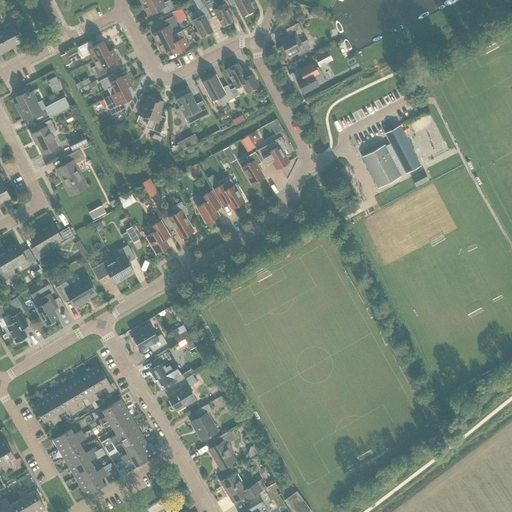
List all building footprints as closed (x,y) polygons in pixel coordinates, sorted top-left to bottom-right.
[(169,0),(164,3),(162,0),(153,0),(143,6),(148,16),(161,9),(164,14),(174,9),(169,0)] [(211,18),(206,6),(202,0),(192,0),(198,10),(197,11),(200,17),(193,20),(202,37),(212,32),(207,20),(211,18)] [(224,4),(217,8),(213,0),(202,0),(206,6),(211,18),(216,15),(222,27),(233,21),(224,4)] [(237,5),(242,16),(253,11),(247,0),(227,0),(232,8),(237,5)] [(178,9),(173,11),(176,17),(184,13),(181,8),(180,8),(178,9)] [(298,11),(292,14),(296,22),(302,19),(299,14),(298,11)] [(165,27),(151,34),(157,44),(174,34),(171,28),(177,25),(173,16),(162,22),(165,27)] [(310,48),(306,40),(300,43),(296,35),(302,32),(297,23),(285,29),(289,35),(279,40),(282,45),(278,47),(285,59),(297,53),(298,55),(310,48)] [(0,53),(11,48),(11,46),(21,41),(13,26),(0,32),(0,53)] [(184,37),(177,41),(174,34),(157,44),(162,53),(170,49),(172,54),(188,46),(184,37)] [(89,53),(93,59),(108,51),(103,41),(94,46),(91,40),(77,48),(82,57),(89,53)] [(113,49),(108,51),(93,59),(96,66),(91,68),(96,78),(111,70),(109,65),(118,60),(113,49)] [(327,51),(315,57),(318,64),(331,57),(329,53),(327,51)] [(66,54),(61,57),(66,66),(71,63),(66,54)] [(242,84),(247,93),(258,87),(252,74),(245,78),(238,63),(225,70),(235,88),(242,84)] [(317,85),(313,77),(319,74),(313,63),(298,70),(299,71),(300,70),(304,78),(296,81),(302,93),(317,85)] [(100,81),(104,90),(107,89),(111,95),(111,96),(127,87),(131,85),(125,75),(116,79),(113,74),(100,81)] [(218,97),(222,104),(234,98),(227,85),(222,88),(215,75),(201,82),(211,101),(218,97)] [(53,78),(48,80),(52,86),(59,82),(58,81),(55,76),(54,77),(53,78)] [(103,99),(106,105),(111,115),(125,108),(122,102),(132,98),(127,87),(111,96),(111,95),(103,99)] [(19,103),(15,105),(23,119),(30,116),(33,122),(48,115),(49,118),(70,107),(65,97),(45,108),(41,101),(37,104),(31,92),(28,94),(26,91),(16,97),(19,103)] [(194,111),(198,119),(209,113),(202,101),(196,104),(190,93),(176,100),(184,116),(194,111)] [(148,128),(160,133),(166,118),(158,115),(163,102),(147,96),(144,105),(143,104),(139,115),(151,119),(148,128)] [(241,113),(237,115),(240,122),(245,120),(245,119),(243,116),(241,113)] [(270,120),(276,130),(283,126),(277,116),(270,120)] [(36,141),(43,154),(57,147),(50,133),(56,131),(50,120),(44,123),(46,126),(31,134),(34,141),(36,141)] [(420,166),(399,126),(385,133),(390,144),(385,146),(384,145),(361,157),(378,188),(400,176),(405,173),(406,173),(420,166)] [(247,135),(251,143),(260,138),(255,130),(247,135)] [(114,137),(112,131),(106,133),(108,139),(114,137)] [(87,143),(82,133),(67,141),(72,150),(87,143)] [(179,142),(177,143),(181,150),(189,146),(185,139),(181,141),(179,142)] [(227,154),(231,160),(236,157),(228,142),(214,151),(218,159),(227,154)] [(270,158),(276,169),(288,162),(279,145),(271,150),(268,144),(258,150),(265,160),(270,158)] [(86,186),(75,165),(84,159),(79,149),(64,157),(68,165),(56,171),(69,195),(86,186)] [(241,167),(251,184),(263,177),(256,165),(261,163),(255,152),(246,157),(249,163),(241,167)] [(97,170),(103,183),(110,180),(103,167),(97,170)] [(423,171),(411,177),(416,187),(428,180),(423,171)] [(217,182),(214,176),(207,180),(210,186),(217,182)] [(149,178),(140,184),(148,198),(149,198),(155,194),(158,193),(154,186),(149,178)] [(0,202),(10,198),(1,181),(0,179),(0,202)] [(226,189),(223,183),(214,189),(223,205),(228,202),(232,209),(244,201),(234,185),(226,189)] [(197,207),(206,223),(219,216),(215,210),(220,207),(210,191),(201,197),(204,202),(197,207)] [(122,195),(117,198),(119,201),(123,208),(135,201),(131,194),(126,197),(124,198),(122,195)] [(170,208),(173,213),(163,219),(170,230),(174,227),(181,238),(193,231),(184,215),(187,213),(180,201),(170,208)] [(156,253),(168,246),(164,240),(169,237),(160,221),(150,226),(154,232),(146,237),(156,253)] [(58,233),(52,223),(41,229),(50,246),(56,242),(59,247),(75,238),(68,227),(58,233)] [(140,240),(132,227),(127,230),(135,243),(140,240)] [(44,249),(50,246),(41,229),(29,236),(36,246),(31,249),(37,260),(47,254),(44,249)] [(78,241),(74,243),(78,250),(83,246),(79,240),(78,240),(78,241)] [(23,254),(16,244),(5,250),(15,267),(21,263),(24,268),(34,262),(27,251),(23,254)] [(118,251),(119,257),(114,261),(124,278),(134,273),(128,263),(135,258),(127,245),(118,251)] [(9,270),(15,267),(5,250),(0,253),(0,266),(0,267),(0,278),(2,281),(12,275),(9,270)] [(109,274),(115,284),(124,278),(114,261),(108,264),(105,261),(92,269),(98,280),(109,274)] [(34,272),(40,281),(45,278),(40,269),(34,272)] [(86,301),(85,300),(96,293),(87,278),(70,288),(66,281),(55,288),(64,302),(69,299),(75,308),(86,301)] [(45,280),(35,287),(39,294),(50,288),(45,280)] [(57,318),(53,311),(58,308),(49,294),(40,299),(43,304),(36,308),(46,325),(57,318)] [(20,302),(16,297),(10,300),(13,306),(20,302)] [(27,336),(23,329),(28,325),(19,311),(10,317),(13,322),(6,326),(16,343),(27,336)] [(181,326),(171,332),(172,334),(173,335),(174,336),(176,340),(176,341),(177,343),(184,339),(188,336),(189,336),(182,324),(182,325),(181,326)] [(133,337),(131,339),(134,344),(136,342),(140,350),(148,345),(152,352),(166,343),(161,334),(156,337),(150,326),(132,336),(133,337)] [(166,352),(152,360),(155,366),(152,368),(155,374),(152,375),(155,379),(157,378),(162,385),(175,377),(178,383),(183,380),(192,374),(193,374),(191,371),(189,370),(182,375),(181,376),(179,374),(180,373),(173,361),(172,362),(166,352)] [(98,365),(89,371),(99,389),(105,385),(109,392),(113,390),(98,365)] [(99,389),(89,371),(80,376),(94,401),(98,399),(94,392),(99,389)] [(181,388),(168,396),(177,410),(195,400),(187,387),(196,382),(192,374),(183,380),(178,383),(181,388)] [(94,401),(80,376),(70,382),(81,400),(86,396),(90,403),(94,401)] [(70,382),(61,387),(76,412),(79,410),(75,403),(81,400),(70,382)] [(76,412),(61,387),(52,393),(62,411),(68,407),(72,414),(76,412)] [(52,393),(43,398),(57,423),(61,420),(57,414),(62,411),(52,393)] [(53,425),(57,423),(43,398),(33,404),(44,422),(49,418),(53,425)] [(98,420),(101,424),(125,409),(119,400),(102,410),(105,416),(98,420)] [(217,431),(206,413),(212,410),(208,404),(194,412),(198,418),(191,422),(201,440),(217,431)] [(110,424),(113,429),(131,419),(125,409),(101,424),(103,428),(110,424)] [(91,420),(88,422),(91,428),(96,425),(94,422),(93,419),(91,420)] [(112,442),(136,428),(131,419),(113,429),(116,435),(109,439),(107,438),(101,442),(103,447),(111,442),(112,442)] [(114,446),(121,442),(124,447),(142,437),(136,428),(112,442),(114,446)] [(53,439),(58,449),(83,434),(80,431),(74,435),(70,429),(53,439)] [(234,460),(225,445),(233,440),(228,432),(213,440),(217,446),(208,451),(218,469),(234,460)] [(78,442),(85,438),(83,434),(58,449),(64,458),(81,447),(78,442)] [(139,451),(147,446),(142,437),(124,447),(127,453),(121,457),(123,461),(139,451)] [(14,457),(3,439),(0,440),(0,454),(8,469),(12,467),(8,460),(14,457)] [(135,466),(153,455),(147,446),(139,451),(123,461),(125,464),(132,460),(135,466)] [(81,447),(64,458),(69,467),(94,453),(91,449),(85,453),(81,447)] [(89,460),(96,456),(94,453),(69,467),(75,476),(92,466),(89,460)] [(8,469),(0,454),(0,464),(4,471),(8,469)] [(102,467),(96,471),(92,466),(75,476),(80,486),(105,471),(102,467)] [(107,475),(105,471),(80,486),(86,495),(103,485),(100,479),(107,475)] [(242,502),(263,490),(262,490),(266,488),(261,480),(245,489),(236,474),(220,483),(230,501),(239,496),(242,502)] [(24,487),(21,489),(34,511),(38,511),(45,508),(34,491),(28,494),(24,487)] [(21,498),(15,502),(21,511),(34,511),(21,489),(17,492),(21,498)] [(258,511),(257,509),(270,501),(264,490),(257,493),(258,495),(246,502),(249,508),(242,511),(258,511)] [(285,501),(293,511),(311,511),(296,492),(285,501)] [(10,505),(6,498),(2,500),(9,511),(21,511),(15,502),(10,505)] [(0,501),(0,505),(2,509),(0,510),(0,511),(9,511),(2,500),(0,501)]
